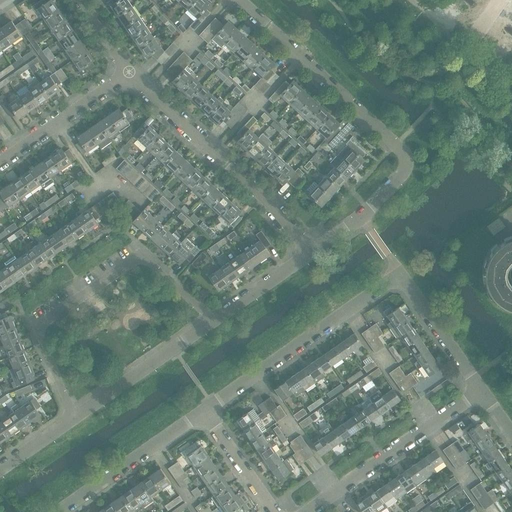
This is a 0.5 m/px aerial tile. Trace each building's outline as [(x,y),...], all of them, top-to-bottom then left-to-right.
[(45,20),(59,10),(52,0),(51,0),(46,4),(43,0),(32,7),(35,12),(38,10),(45,20)] [(133,6),(128,0),(113,0),(115,3),(111,6),(118,16),(133,6)] [(189,9),(197,0),(180,0),(180,1),(189,9)] [(197,0),(189,9),(186,13),(195,22),(198,18),(203,22),(211,13),(210,12),(207,9),(211,5),(205,0),(197,0)] [(169,11),(164,5),(160,8),(166,14),(169,11)] [(125,26),(140,16),(133,6),(118,16),(125,26)] [(159,12),(154,6),(151,9),(150,9),(155,15),(159,12)] [(52,31),(67,20),(59,10),(45,20),(52,31)] [(174,24),(178,21),(172,15),(169,18),(174,24)] [(132,37),(147,27),(140,16),(125,26),(132,37)] [(167,21),(163,16),(160,18),(159,18),(164,24),(167,21)] [(27,33),(29,31),(33,28),(27,18),(20,23),(27,33)] [(195,31),(203,22),(198,18),(190,27),(195,31)] [(212,31),(220,22),(216,18),(208,27),(212,31)] [(59,40),(73,30),(67,20),(52,31),(59,40)] [(27,33),(20,23),(16,26),(12,21),(2,29),(12,43),(23,35),(25,34),(27,33)] [(220,22),(212,31),(216,35),(212,39),(221,48),(226,43),(238,30),(229,22),(224,26),(220,22)] [(173,34),(176,31),(171,24),(167,28),(173,34)] [(183,34),(186,31),(181,25),(177,28),(183,34)] [(139,47),(154,37),(147,27),(132,37),(139,47)] [(204,40),(212,31),(208,27),(200,35),(204,40)] [(0,47),(2,50),(12,43),(2,29),(0,29),(0,47)] [(66,51),(81,40),(73,30),(59,40),(66,51)] [(235,52),(247,39),(238,30),(226,43),(235,52)] [(32,45),(36,42),(29,31),(27,33),(25,34),(32,45)] [(208,43),(216,35),(212,31),(204,40),(208,43)] [(157,60),(166,51),(161,47),(154,37),(139,47),(147,57),(151,55),(157,60)] [(244,60),(256,47),(247,39),(235,52),(244,60)] [(73,61),(88,51),(81,40),(66,51),(73,61)] [(39,54),(43,51),(36,42),(32,45),(39,54)] [(166,51),(170,55),(178,47),(173,43),(166,51)] [(253,68),(265,55),(256,47),(244,60),(253,68)] [(22,58),(25,62),(35,55),(32,51),(22,58)] [(46,65),(50,62),(43,51),(39,54),(46,65)] [(88,51),(73,61),(80,71),(79,72),(81,76),(94,66),(92,63),(95,61),(88,51)] [(162,65),(170,55),(166,51),(157,60),(162,65)] [(211,60),(214,56),(208,51),(205,54),(211,60)] [(180,66),(188,57),(184,53),(176,62),(180,66)] [(267,81),(275,72),(271,69),(275,64),(265,55),(253,68),(263,77),(267,81)] [(187,67),(193,61),(188,57),(180,66),(185,70),(187,67)] [(15,69),(25,62),(22,58),(12,65),(15,69)] [(27,64),(30,68),(39,62),(36,58),(27,64)] [(217,59),(214,62),(220,68),(223,65),(217,59)] [(55,73),(57,72),(50,62),(46,65),(53,75),(55,73)] [(172,74),(180,66),(176,62),(168,70),(172,74)] [(209,62),(205,65),(211,71),(214,67),(209,62)] [(20,75),(30,68),(27,64),(17,71),(20,75)] [(5,76),(15,69),(12,65),(2,72),(5,76)] [(194,78),(196,75),(187,67),(185,70),(180,66),(172,74),(176,78),(173,82),(182,91),(194,78)] [(226,68),(223,71),(229,77),(232,73),(226,68)] [(55,73),(62,83),(68,79),(61,69),(57,72),(55,73)] [(224,82),(227,79),(217,70),(214,73),(224,82)] [(9,83),(20,75),(17,71),(6,78),(9,83)] [(271,85),(279,76),(275,72),(267,81),(271,85)] [(57,86),(62,83),(55,73),(53,75),(40,84),(50,98),(60,91),(57,86)] [(241,82),(235,76),(232,79),(238,85),(241,82)] [(258,90),(267,81),(263,77),(255,86),(258,90)] [(0,89),(9,83),(6,78),(0,82),(0,89)] [(40,84),(36,78),(29,83),(30,85),(28,86),(30,88),(29,88),(28,89),(30,91),(40,105),(50,98),(40,84)] [(192,99),(203,87),(194,78),(182,91),(192,99)] [(227,79),(224,82),(229,87),(232,84),(227,79)] [(263,94),(271,85),(267,81),(258,90),(263,94)] [(291,103),(303,90),(294,81),(290,86),(285,81),(277,90),(281,95),(291,103)] [(26,85),(16,92),(20,98),(30,112),(40,105),(30,91),(28,89),(29,88),(26,85)] [(244,85),(241,88),(247,94),(250,90),(244,85)] [(201,108),(212,95),(203,87),(192,99),(201,108)] [(236,87),(233,91),(239,96),(242,92),(236,87)] [(273,103),(281,95),(277,90),(269,99),(273,103)] [(300,112),(312,98),(303,90),(291,103),(300,112)] [(219,97),(217,100),(212,95),(201,108),(210,116),(221,103),(223,101),(219,97)] [(0,101),(5,108),(9,105),(3,96),(0,97),(0,101)] [(19,119),(30,112),(20,98),(9,105),(5,108),(12,118),(16,115),(19,119)] [(309,120),(321,107),(312,98),(300,112),(309,120)] [(226,125),(234,116),(230,112),(232,109),(229,106),(226,108),(221,103),(210,116),(219,125),(223,121),(226,125)] [(234,116),(242,107),(238,103),(232,109),(230,112),(234,116)] [(239,120),(247,112),(242,107),(234,116),(239,120)] [(319,129),(331,115),(321,107),(309,120),(319,129)] [(130,125),(128,123),(134,119),(127,109),(122,112),(119,108),(109,116),(119,130),(120,132),(130,125)] [(270,114),(276,119),(279,116),(273,111),(270,114)] [(264,113),(261,117),(267,122),(270,118),(264,113)] [(331,115),(319,129),(327,137),(324,140),(329,144),(341,131),(337,127),(340,124),(331,115)] [(120,132),(119,130),(109,116),(99,123),(111,140),(120,134),(119,133),(120,132)] [(159,135),(150,126),(155,120),(151,116),(142,126),(134,135),(132,137),(136,141),(134,144),(143,152),(147,147),(147,148),(159,135)] [(239,120),(234,116),(226,125),(231,129),(239,120)] [(249,130),(257,121),(253,117),(245,125),(249,130)] [(282,119),(279,122),(285,128),(288,125),(282,119)] [(99,123),(88,130),(98,144),(102,149),(112,142),(111,140),(99,123)] [(259,138),(249,130),(245,125),(237,134),(241,138),(238,142),(247,150),(259,138)] [(291,128),(288,131),(294,136),(297,133),(291,128)] [(83,155),(98,144),(88,130),(78,137),(81,142),(76,145),(83,155)] [(283,130),(280,134),(285,139),(288,135),(283,130)] [(341,131),(329,144),(333,148),(345,135),(341,131)] [(256,159),(268,147),(272,142),(262,134),(259,138),(247,150),(256,159)] [(156,156),(168,143),(159,135),(147,148),(156,156)] [(300,136),(297,139),(303,145),(306,142),(300,136)] [(131,146),(134,144),(136,141),(132,137),(128,142),(128,143),(131,146)] [(298,144),(292,139),(289,142),(294,147),(298,144)] [(365,160),(362,157),(363,157),(364,156),(364,155),(364,153),(349,140),(345,144),(347,146),(339,154),(343,158),(356,170),(365,160)] [(126,152),(131,146),(128,143),(128,142),(122,149),(126,152)] [(165,165),(177,152),(168,143),(156,156),(165,165)] [(310,144),(306,148),(312,153),(315,150),(310,144)] [(265,167),(277,155),(268,147),(256,159),(265,167)] [(302,147),(298,151),(304,156),(307,152),(302,147)] [(51,156),(61,170),(76,159),(69,149),(65,153),(62,149),(51,156)] [(175,173),(187,160),(177,152),(165,165),(175,173)] [(316,161),(320,157),(321,155),(317,152),(312,158),(316,161)] [(356,170),(343,158),(339,154),(331,163),(335,167),(348,179),(356,170)] [(126,158),(132,164),(136,160),(130,155),(126,158)] [(275,176),(286,164),(277,155),(265,167),(275,176)] [(51,177),(61,170),(51,156),(41,163),(51,177)] [(108,158),(102,163),(105,167),(111,162),(108,158)] [(121,173),(129,164),(125,160),(117,169),(121,173)] [(184,182),(196,169),(187,160),(175,173),(184,182)] [(309,161),(303,167),(307,170),(312,164),(309,161)] [(54,182),(51,177),(41,163),(31,170),(41,184),(44,189),(54,182)] [(138,163),(135,167),(141,172),(144,169),(138,163)] [(126,178),(134,168),(129,164),(121,173),(126,178)] [(300,176),(295,172),(286,164),(275,176),(284,184),(287,181),(292,185),(300,176)] [(339,188),(348,179),(335,167),(327,176),(339,188)] [(130,182),(138,173),(134,168),(126,178),(130,182)] [(304,174),(298,168),(295,172),(300,176),(301,177),(304,174)] [(193,190),(205,177),(196,169),(184,182),(193,190)] [(30,192),(41,184),(31,170),(21,178),(30,192)] [(153,177),(147,172),(144,175),(150,181),(153,177)] [(134,186),(143,177),(138,173),(130,182),(134,186)] [(304,180),(301,177),(300,176),(292,185),(296,189),(304,180)] [(331,197),(339,188),(327,176),(318,185),(331,197)] [(139,190),(147,181),(143,177),(134,186),(139,190)] [(202,198),(214,186),(205,177),(193,190),(202,198)] [(20,199),(30,192),(21,178),(10,185),(20,199)] [(156,180),(153,183),(159,189),(162,186),(156,180)] [(143,194),(151,185),(147,181),(139,190),(143,194)] [(71,184),(70,185),(68,182),(63,185),(65,188),(64,189),(67,193),(74,189),(71,184)] [(0,202),(5,209),(20,199),(10,185),(0,192),(3,196),(0,197),(0,202)] [(147,198),(156,189),(151,185),(143,194),(147,198)] [(322,206),(331,197),(318,185),(306,198),(314,206),(318,202),(322,206)] [(211,207),(223,194),(214,186),(202,198),(211,207)] [(156,189),(147,198),(152,202),(160,193),(156,189)] [(166,189),(162,192),(169,198),(172,194),(166,189)] [(108,196),(116,207),(121,203),(113,193),(108,196)] [(65,198),(68,203),(75,198),(72,194),(65,198)] [(220,216),(232,203),(223,194),(211,207),(220,216)] [(111,210),(116,207),(108,196),(103,200),(111,210)] [(166,206),(169,203),(162,196),(158,201),(164,207),(165,206),(166,206)] [(175,197),(171,200),(178,206),(181,203),(175,197)] [(47,207),(54,202),(51,198),(44,203),(47,207)] [(61,208),(68,203),(65,198),(58,203),(61,208)] [(106,214),(111,210),(103,200),(99,203),(106,214)] [(125,214),(134,204),(129,200),(121,209),(125,214)] [(101,217),(106,214),(99,203),(94,207),(101,217)] [(169,203),(166,206),(171,211),(175,208),(169,203)] [(232,203),(220,216),(234,228),(242,219),(238,215),(241,211),(232,203)] [(130,218),(138,208),(134,204),(125,214),(130,218)] [(184,205),(181,209),(187,214),(190,211),(184,205)] [(96,220),(101,217),(94,207),(78,217),(88,231),(99,224),(96,220)] [(45,212),(48,216),(54,212),(51,208),(45,212)] [(144,230),(155,218),(146,209),(142,212),(138,208),(130,218),(144,230)] [(30,213),(33,217),(39,213),(36,209),(30,213)] [(47,217),(48,216),(45,212),(37,218),(40,222),(42,221),(44,223),(49,220),(47,217)] [(26,221),(33,217),(30,213),(23,217),(26,221)] [(184,223),(187,219),(181,213),(177,217),(184,223)] [(199,219),(193,214),(190,217),(196,223),(199,219)] [(78,238),(88,231),(78,217),(68,224),(78,238)] [(153,239),(164,226),(155,218),(144,230),(153,239)] [(499,218),(487,226),(493,236),(505,227),(499,218)] [(190,228),(193,224),(187,219),(184,223),(190,228)] [(30,229),(37,224),(34,220),(27,225),(30,229)] [(202,222),(199,226),(205,231),(208,228),(202,222)] [(68,245),(78,238),(68,224),(58,231),(68,245)] [(162,247),(176,232),(175,231),(173,234),(164,226),(153,239),(162,247)] [(14,234),(17,238),(24,233),(21,229),(14,234)] [(58,252),(68,245),(58,231),(48,238),(58,252)] [(211,231),(208,234),(214,240),(217,236),(211,231)] [(233,231),(226,236),(229,241),(236,236),(233,231)] [(250,248),(260,262),(271,255),(266,248),(271,245),(262,231),(257,235),(261,240),(250,248)] [(171,256),(182,243),(178,239),(181,237),(176,232),(162,247),(171,256)] [(10,243),(17,238),(14,234),(7,239),(10,243)] [(183,243),(171,256),(180,264),(182,263),(186,267),(190,262),(201,250),(201,249),(188,237),(183,243)] [(48,259),(58,252),(48,238),(38,245),(48,259)] [(511,238),(507,240),(502,243),(498,246),(494,251),(491,255),(489,260),(487,266),(487,272),(487,277),(488,283),(490,288),(493,293),(497,297),(501,301),(506,304),(511,306),(511,238)] [(217,243),(220,247),(226,243),(223,239),(217,243)] [(212,252),(220,247),(217,243),(209,248),(212,252)] [(37,267),(48,259),(38,245),(27,253),(37,267)] [(250,248),(240,255),(250,269),(260,262),(250,248)] [(208,256),(203,252),(192,264),(197,269),(208,256)] [(27,274),(37,267),(27,253),(17,260),(27,274)] [(240,276),(250,269),(240,255),(230,262),(240,276)] [(17,281),(27,274),(17,260),(15,257),(5,264),(7,267),(17,281)] [(230,283),(240,276),(230,262),(220,269),(230,283)] [(214,273),(209,276),(219,290),(230,283),(218,266),(213,270),(213,272),(214,273)] [(0,277),(7,288),(17,281),(7,267),(0,271),(0,277)] [(390,329),(406,318),(399,308),(394,312),(390,307),(383,312),(386,317),(388,316),(391,321),(387,324),(390,329)] [(0,332),(0,334),(16,327),(11,315),(4,318),(2,313),(0,313),(0,332)] [(402,336),(413,328),(406,318),(390,329),(397,339),(401,336),(402,336)] [(379,337),(383,334),(376,324),(372,327),(379,337)] [(5,345),(21,339),(16,327),(0,334),(5,345)] [(374,340),(379,337),(372,327),(367,330),(374,340)] [(408,346),(420,338),(413,328),(402,336),(408,346)] [(369,344),(374,340),(367,330),(362,334),(369,344)] [(344,340),(352,352),(362,345),(355,333),(344,340)] [(379,337),(374,340),(381,351),(386,347),(379,337)] [(415,355),(427,347),(420,338),(408,346),(415,355)] [(10,357),(26,350),(21,339),(5,345),(10,357)] [(343,358),(352,352),(344,340),(335,347),(343,358)] [(374,340),(369,344),(376,354),(381,351),(374,340)] [(393,356),(398,353),(393,346),(388,349),(393,356)] [(333,365),(343,358),(335,347),(325,354),(333,365)] [(418,369),(434,357),(427,347),(415,355),(419,361),(414,364),(418,369)] [(14,368),(30,362),(26,350),(10,357),(14,368)] [(398,353),(393,356),(398,363),(403,360),(398,353)] [(323,372),(333,365),(325,354),(315,361),(323,372)] [(434,357),(418,369),(425,379),(441,367),(434,357)] [(373,360),(363,367),(366,373),(377,366),(373,360)] [(322,373),(323,372),(315,361),(305,368),(313,379),(316,383),(325,377),(322,373)] [(9,371),(14,382),(12,383),(14,388),(35,380),(32,374),(35,373),(30,362),(14,368),(9,371)] [(401,380),(406,377),(406,376),(399,366),(394,370),(401,380)] [(316,383),(313,379),(305,368),(295,375),(306,390),(316,383)] [(368,375),(372,380),(382,373),(378,368),(368,375)] [(396,383),(401,380),(394,370),(389,373),(396,383)] [(354,375),(357,379),(363,375),(360,371),(354,375)] [(406,377),(413,387),(418,383),(411,373),(406,376),(406,377)] [(296,397),(306,390),(295,375),(285,382),(296,397)] [(349,385),(357,379),(354,375),(346,380),(349,385)] [(371,381),(372,380),(368,375),(363,379),(367,385),(372,382),(371,381)] [(409,390),(413,387),(406,377),(401,380),(409,390)] [(404,394),(409,390),(401,380),(396,383),(404,394)] [(295,397),(296,397),(285,382),(275,389),(283,400),(293,393),(295,397)] [(6,384),(0,386),(4,392),(9,390),(6,384)] [(334,389),(337,393),(343,389),(340,384),(334,389)] [(349,389),(352,393),(358,389),(355,384),(349,389)] [(18,397),(33,391),(31,385),(15,391),(18,397)] [(329,398),(337,393),(334,389),(326,394),(329,398)] [(344,398),(352,393),(349,389),(341,394),(344,398)] [(383,396),(391,407),(401,400),(393,389),(383,396)] [(0,399),(0,401),(2,404),(9,399),(6,395),(0,399)] [(381,414),(391,407),(383,396),(373,403),(381,414)] [(271,413),(275,409),(278,408),(271,398),(264,402),(271,413)] [(314,402),(317,407),(323,402),(320,398),(314,402)] [(329,402),(332,407),(338,402),(335,398),(329,402)] [(20,408),(31,424),(30,422),(41,415),(31,401),(20,408)] [(271,413),(264,402),(258,406),(262,412),(257,416),(260,420),(271,413)] [(309,412),(317,407),(314,402),(306,408),(309,412)] [(324,412),(332,407),(329,402),(321,408),(324,412)] [(371,421),(381,414),(373,403),(363,410),(371,421)] [(31,424),(20,408),(17,404),(11,408),(14,413),(10,415),(20,430),(25,426),(27,428),(31,424)] [(275,409),(282,419),(287,416),(280,406),(278,408),(275,409)] [(303,408),(293,415),(297,421),(307,414),(303,408)] [(275,409),(270,413),(277,423),(282,419),(275,409)] [(253,410),(237,421),(244,431),(259,420),(260,420),(253,410)] [(362,428),(371,421),(363,410),(354,417),(362,428)] [(309,416),(313,422),(318,418),(314,413),(309,416)] [(10,437),(20,430),(10,415),(0,422),(0,423),(11,439),(11,438),(10,437)] [(303,429),(313,422),(309,416),(299,423),(303,429)] [(467,416),(461,420),(465,425),(471,421),(467,416)] [(352,435),(362,428),(354,417),(344,423),(352,435)] [(263,433),(262,432),(266,430),(259,420),(244,431),(251,441),(263,433)] [(6,442),(11,439),(0,423),(0,443),(5,440),(6,442)] [(342,442),(352,435),(344,423),(334,430),(342,442)] [(476,442),(488,434),(481,424),(466,434),(468,436),(467,441),(471,446),(476,442)] [(278,436),(283,433),(277,426),(273,429),(278,436)] [(332,449),(342,442),(334,430),(324,437),(332,449)] [(266,437),(263,433),(251,441),(258,450),(269,443),(269,442),(273,439),(270,435),(266,437)] [(283,433),(278,436),(283,443),(287,440),(283,433)] [(483,452),(494,444),(488,434),(476,442),(483,452)] [(308,446),(301,435),(295,439),(303,449),(308,446)] [(324,437),(314,444),(322,456),(322,455),(324,458),(329,455),(327,452),(332,449),(324,437)] [(293,456),(298,452),(303,449),(295,439),(291,442),(291,443),(290,446),(295,454),(293,456)] [(453,444),(460,454),(465,450),(458,440),(453,444)] [(202,446),(201,446),(198,441),(181,453),(185,458),(187,457),(194,466),(209,456),(202,446)] [(265,460),(276,452),(269,443),(258,450),(265,460)] [(460,454),(453,444),(448,447),(455,457),(460,454)] [(485,465),(501,454),(494,444),(483,452),(489,462),(485,465)] [(303,449),(310,459),(315,456),(308,446),(303,449)] [(450,461),(455,457),(448,447),(443,450),(450,461)] [(305,463),(310,459),(303,449),(298,452),(305,463)] [(426,457),(434,468),(444,461),(436,450),(426,457)] [(272,470),(287,460),(287,459),(283,462),(276,452),(265,460),(272,470)] [(300,466),(305,463),(298,452),(293,456),(300,466)] [(455,457),(462,467),(466,463),(460,454),(455,457)] [(497,472),(508,464),(501,454),(485,465),(488,469),(492,466),(497,472)] [(201,476),(216,465),(209,456),(194,466),(201,476)] [(433,468),(434,468),(426,457),(416,464),(426,479),(436,472),(433,468)] [(457,470),(462,467),(455,457),(450,461),(457,470)] [(287,460),(272,470),(279,481),(290,473),(290,472),(294,469),(287,460)] [(180,476),(185,473),(178,462),(173,465),(180,476)] [(475,472),(479,469),(474,462),(470,465),(475,472)] [(417,486),(426,479),(416,464),(406,471),(417,486)] [(503,482),(511,475),(511,469),(508,464),(497,472),(503,482)] [(176,479),(180,476),(173,465),(168,469),(176,479)] [(207,486),(222,475),(216,465),(201,476),(207,486)] [(151,476),(161,490),(171,483),(161,468),(151,476)] [(479,469),(475,472),(480,479),(484,476),(479,469)] [(407,493),(417,486),(406,471),(396,478),(407,493)] [(180,476),(184,481),(188,477),(185,473),(180,476)] [(214,496),(229,485),(222,475),(207,486),(214,496)] [(511,475),(503,482),(510,492),(511,490),(511,475)] [(151,497),(161,490),(151,476),(141,482),(151,497)] [(188,486),(184,481),(180,476),(176,479),(183,490),(188,486)] [(454,477),(444,483),(444,484),(448,489),(458,482),(454,477)] [(406,493),(407,493),(396,478),(386,484),(394,496),(404,489),(406,493)] [(151,497),(141,482),(131,489),(144,508),(154,501),(151,497)] [(487,493),(480,483),(476,486),(482,496),(487,493)] [(393,496),(394,496),(386,484),(376,491),(384,502),(387,506),(386,506),(387,508),(397,501),(393,496)] [(450,491),(454,497),(463,490),(460,484),(450,491)] [(221,505),(236,495),(229,485),(214,496),(221,505)] [(478,499),(482,496),(476,486),(471,490),(478,499)] [(435,491),(438,496),(444,492),(441,487),(435,491)] [(194,496),(200,491),(198,488),(191,492),(194,496)] [(132,511),(138,511),(144,508),(131,489),(121,496),(132,511)] [(487,493),(494,503),(499,500),(492,489),(487,493)] [(200,491),(194,496),(196,499),(203,495),(200,491)] [(387,506),(384,502),(376,491),(366,498),(374,509),(376,511),(379,511),(387,507),(386,506),(387,506)] [(430,501),(438,496),(435,491),(427,497),(430,501)] [(448,501),(454,497),(450,491),(444,495),(448,501)] [(489,506),(494,503),(487,493),(482,496),(489,506)] [(170,503),(173,508),(184,500),(180,495),(170,503)] [(236,495),(221,505),(225,511),(233,511),(243,505),(236,495)] [(131,511),(132,511),(121,496),(111,503),(117,511),(129,511),(131,511)] [(485,510),(489,506),(482,496),(478,499),(485,510)] [(376,511),(374,509),(366,498),(356,505),(361,511),(376,511)] [(415,505),(418,509),(425,505),(422,501),(415,505)] [(430,505),(433,509),(439,505),(436,501),(430,505)] [(462,508),(464,511),(479,511),(475,505),(474,506),(471,501),(462,508)] [(103,511),(117,511),(111,503),(102,510),(103,511)] [(175,510),(176,511),(182,511),(189,508),(185,503),(175,510)]
